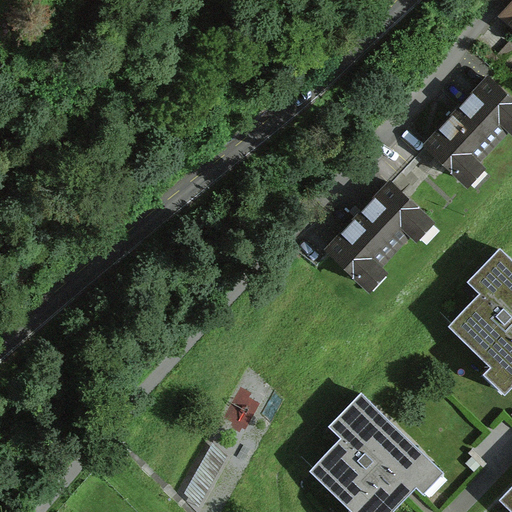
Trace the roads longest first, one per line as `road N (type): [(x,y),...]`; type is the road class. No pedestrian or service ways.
road 1 (residential): [(37,511),(237,284),(508,0)]
road 2 (residential): [(397,0),(0,342)]
